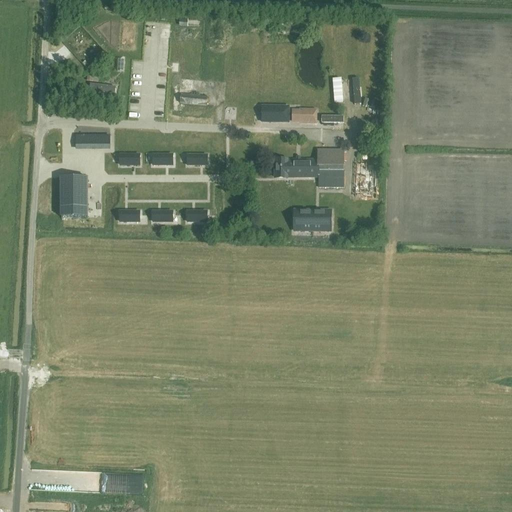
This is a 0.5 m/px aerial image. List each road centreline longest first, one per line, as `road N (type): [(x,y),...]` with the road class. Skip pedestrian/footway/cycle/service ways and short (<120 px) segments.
road 1 (unclassified): [(14,511),(39,124)]
road 2 (unclassified): [(249,129),(39,124)]
road 3 (unclassified): [(39,124),(46,0)]
